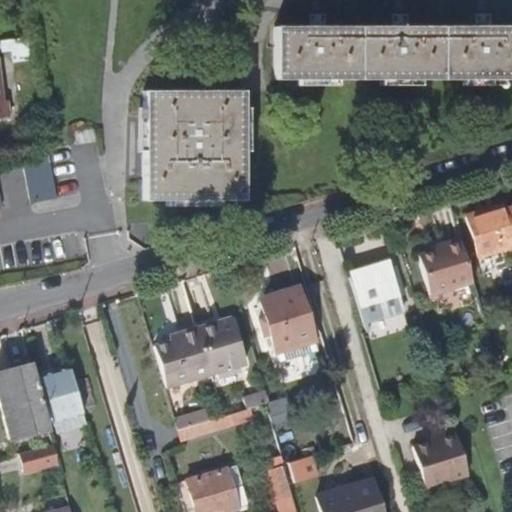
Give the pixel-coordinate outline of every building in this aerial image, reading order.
[(511,76),(511,26),(492,26),(492,13),(479,13),(479,26),(410,26),(410,13),(394,13),(394,26),(331,26),(331,13),(313,13),(313,26),(278,26),(278,76),(511,76)] [(243,198),(243,89),(145,89),(145,198),(243,198)] [(52,194),(44,145),(14,148),(22,199),(52,194)] [(511,230),(510,225),(503,203),(486,208),(487,212),(468,218),(479,254),(511,243),(511,230)] [(474,281),(461,238),(444,243),(445,248),(435,251),(419,256),(431,294),(474,281)] [(445,248),(444,243),(433,246),(435,251),(445,248)] [(390,268),(388,259),(348,272),(363,322),(404,309),(399,295),(390,268)] [(397,266),(390,268),(399,295),(405,293),(401,281),(402,280),(397,266)] [(311,333),(296,285),(260,295),(275,344),(311,333)] [(219,323),(233,319),(232,314),(217,319),(219,323)] [(245,360),(233,319),(219,323),(217,319),(177,331),(178,336),(172,338),(160,341),(173,382),(245,360)] [(173,382),(160,341),(153,343),(166,384),(173,382)] [(48,428),(32,363),(0,370),(0,405),(8,438),(48,428)] [(87,417),(72,363),(43,372),(58,425),(87,417)] [(245,393),(249,406),(266,401),(268,401),(264,388),(245,393)] [(182,437),(269,412),(266,401),(249,406),(212,417),(181,426),(179,427),(182,437)] [(178,414),(181,426),(212,417),(208,405),(178,414)] [(470,473),(456,427),(437,432),(439,437),(431,439),(414,445),(427,486),(470,473)] [(58,466),(53,446),(19,454),(23,473),(58,466)] [(294,481),(318,474),(312,453),(288,460),(294,481)] [(240,480),(235,463),(187,477),(196,511),(214,511),(237,505),(231,483),(240,480)] [(383,511),(372,474),(317,490),(323,511),(383,511)]
